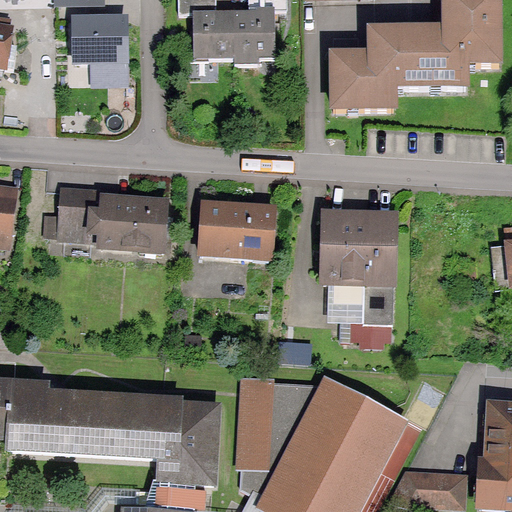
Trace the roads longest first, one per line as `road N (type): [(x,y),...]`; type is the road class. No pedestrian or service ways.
road 1 (residential): [(511,179),(155,152)]
road 2 (residential): [(155,152),(0,144)]
road 3 (residential): [(155,152),(152,0)]
